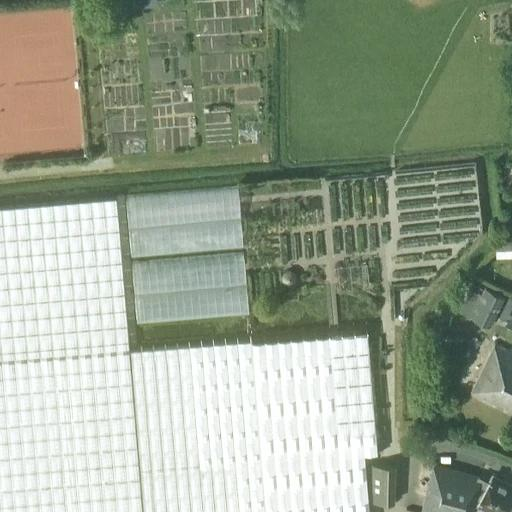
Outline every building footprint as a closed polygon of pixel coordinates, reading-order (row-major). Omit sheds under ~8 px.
[(274,45),(273,12),(219,14),(218,0),(203,0),(205,33),(214,32),(238,32),(238,46),(274,45)] [(244,121),(271,120),(270,101),(244,103),(244,121)] [(243,246),(237,186),(125,195),(131,256),(243,246)] [(0,349),(128,339),(116,196),(0,205),(0,349)] [(248,313),(243,253),(131,262),(136,322),(248,313)] [(296,277),(296,271),(291,267),(285,268),(281,273),(282,279),(287,283),(293,282),(296,277)] [(503,297),(484,288),(470,317),(489,326),(503,297)] [(511,295),(508,294),(498,317),(504,319),(502,324),(511,328),(511,295)] [(128,339),(0,349),(0,511),(368,511),(364,451),(376,450),(367,331),(250,340),(129,350),(128,339)] [(511,350),(495,343),(471,392),(472,396),(511,414),(511,350)] [(395,462),(371,462),(370,500),(394,501),(395,462)] [(477,476),(434,464),(422,511),(470,511),(474,501),(495,511),(500,511),(511,489),(511,485),(492,475),(489,482),(477,476)]
